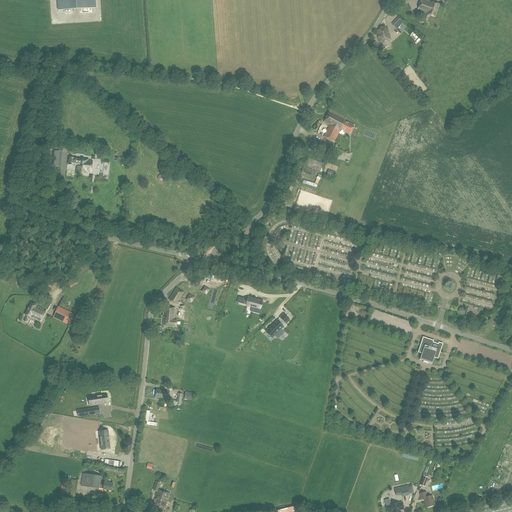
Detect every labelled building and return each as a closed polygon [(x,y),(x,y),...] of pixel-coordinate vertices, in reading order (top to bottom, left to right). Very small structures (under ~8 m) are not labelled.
[(95,8),(94,0),(58,0),(59,10),(95,8)] [(424,0),(421,0),(418,10),(427,14),(435,16),(439,5),(432,2),(431,3),(424,0)] [(398,17),(391,24),(397,29),(404,22),(398,17)] [(389,42),(388,39),(390,39),(389,35),(388,35),(388,33),(388,32),(387,28),(377,31),(379,36),(378,36),(379,42),(382,41),(383,43),(389,42)] [(341,130),(350,135),(355,125),(345,120),(346,119),(330,111),(324,123),(329,126),(324,136),(334,142),(341,130)] [(308,156),(304,166),(313,170),(320,173),(324,163),(308,156)] [(69,157),(68,165),(73,166),(77,166),(76,173),(86,174),(87,171),(91,171),(92,161),(88,161),(88,159),(78,158),(78,159),(74,158),(69,157)] [(71,288),(78,284),(75,279),(68,283),(71,288)] [(169,300),(177,304),(184,292),(177,288),(169,300)] [(198,297),(196,310),(216,314),(219,301),(202,297),(202,298),(198,297)] [(247,305),(246,305),(252,307),(260,309),(261,305),(262,305),(262,304),(263,301),(257,299),(256,299),(255,299),(255,298),(255,299),(249,297),(248,299),(247,305)] [(41,321),(46,310),(36,305),(37,305),(31,302),(25,315),(26,315),(24,321),(27,322),(29,318),(28,318),(29,317),(31,317),(41,321)] [(59,306),(53,317),(69,325),(75,314),(59,306)] [(175,319),(176,309),(165,308),(164,317),(163,317),(162,325),(176,326),(177,320),(175,319)] [(284,314),(280,318),(286,323),(290,320),(284,314)] [(278,320),(268,330),(274,335),(283,326),(278,320)] [(428,363),(428,362),(432,364),(434,357),(438,359),(443,343),(439,342),(438,344),(433,342),(434,340),(423,337),(418,352),(422,353),(420,359),(423,361),(423,362),(428,364),(428,363)] [(156,397),(168,399),(169,391),(157,389),(156,397)] [(192,393),(185,392),(184,399),(191,400),(192,393)] [(92,396),(88,397),(90,405),(93,405),(100,404),(103,403),(108,402),(107,394),(102,395),(101,393),(97,394),(97,395),(92,396)] [(95,408),(77,411),(78,417),(95,414),(96,414),(95,409),(95,408)] [(107,431),(99,432),(102,449),(110,448),(107,431)] [(100,484),(101,476),(83,474),(81,486),(99,488),(100,488),(104,488),(104,489),(112,491),(113,483),(105,482),(104,485),(100,484)] [(65,503),(69,479),(63,478),(59,502),(65,503)] [(71,479),(69,496),(76,497),(78,480),(71,479)] [(158,491),(153,504),(165,507),(167,499),(168,499),(170,493),(158,489),(160,483),(156,482),(153,490),(158,491)] [(407,486),(395,489),(396,496),(402,494),(402,496),(409,495),(409,494),(407,487),(407,486)] [(434,506),(434,503),(434,501),(434,499),(433,499),(432,496),(428,497),(427,496),(426,492),(420,494),(421,500),(425,499),(427,507),(434,506)] [(391,504),(390,504),(390,505),(386,506),(387,511),(390,511),(392,511),(391,511),(400,511),(400,510),(404,509),(402,503),(398,504),(398,503),(391,504)]
